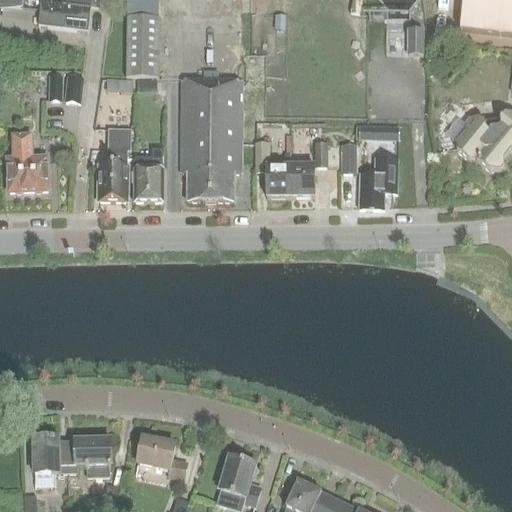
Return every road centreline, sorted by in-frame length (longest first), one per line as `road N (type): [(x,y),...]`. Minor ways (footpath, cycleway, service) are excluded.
road 1 (tertiary): [(511,231),(0,244)]
road 2 (residential): [(0,407),(101,400),(239,418),(349,459),(444,511)]
